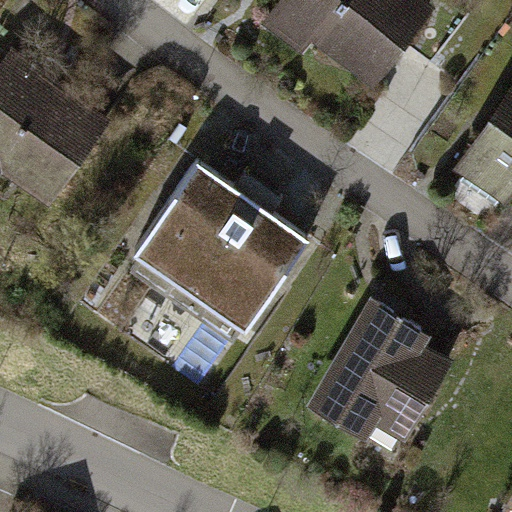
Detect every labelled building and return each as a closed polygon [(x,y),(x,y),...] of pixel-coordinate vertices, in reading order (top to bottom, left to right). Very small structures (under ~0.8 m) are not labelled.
[(430,5),(422,0),(283,0),(321,29),(318,35),(338,50),(343,46),(379,72),(430,5)] [(103,121),(8,51),(0,62),(0,160),(4,156),(51,191),(103,121)] [(511,93),(476,147),(480,150),(462,177),(497,200),(511,176),(511,93)] [(304,236),(192,161),(134,246),(245,322),(304,236)] [(422,325),(378,299),(317,401),(362,428),(373,409),(407,429),(448,360),(414,340),(422,325)]
